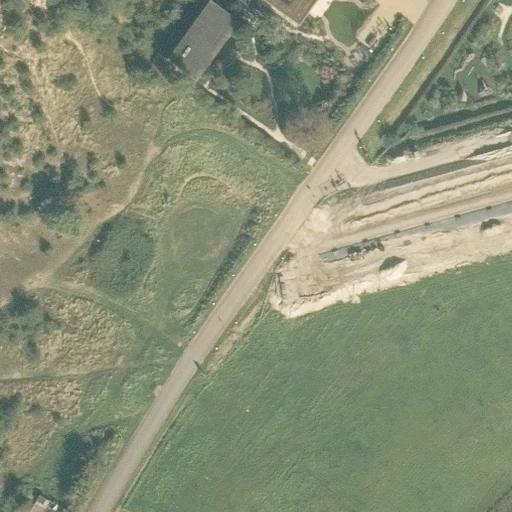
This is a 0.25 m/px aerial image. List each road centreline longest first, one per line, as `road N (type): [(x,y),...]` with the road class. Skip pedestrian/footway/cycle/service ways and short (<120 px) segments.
road 1 (unclassified): [(97,511),(194,353),(325,168)]
road 2 (residential): [(325,168),(442,0)]
